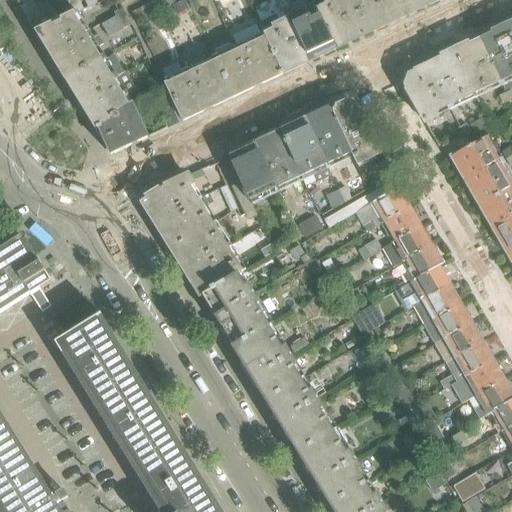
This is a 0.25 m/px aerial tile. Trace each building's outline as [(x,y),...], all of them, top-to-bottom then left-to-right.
[(80,5),(77,0),(76,0),(68,4),(71,10),(80,5)] [(98,4),(95,0),(91,0),(85,3),(88,9),(98,4)] [(164,9),(159,0),(158,1),(154,3),(158,12),(159,12),(163,10),(164,9)] [(169,7),(166,0),(159,0),(164,9),(169,7)] [(389,26),(375,0),(329,0),(327,1),(329,5),(317,11),(336,50),(389,26)] [(441,1),(439,0),(375,0),(389,26),(441,1)] [(188,10),(184,1),(173,7),(177,15),(188,10)] [(23,13),(34,6),(31,2),(20,8),(23,13)] [(158,12),(154,3),(148,6),(153,15),(158,12)] [(83,11),(80,5),(71,10),(74,16),(77,14),(83,11)] [(27,18),(37,11),(34,6),(23,13),(27,18)] [(153,15),(148,6),(143,8),(147,18),(153,15)] [(147,18),(143,8),(141,9),(137,11),(142,20),(145,18),(147,18)] [(126,15),(123,9),(117,12),(114,14),(116,18),(117,19),(126,15)] [(41,17),(37,11),(27,18),(28,20),(30,23),(41,17)] [(36,34),(59,23),(53,11),(41,17),(30,23),(36,34)] [(142,20),(137,11),(132,14),(136,23),(142,20)] [(336,50),(317,11),(306,16),(304,12),(280,23),(277,16),(259,24),(264,34),(283,75),(336,50)] [(92,39),(88,33),(84,36),(73,18),(78,15),(77,14),(74,16),(59,23),(36,34),(66,83),(104,60),(103,58),(99,61),(87,41),(92,39)] [(129,20),(126,15),(117,19),(119,25),(129,20)] [(116,18),(101,26),(108,38),(122,31),(119,25),(117,19),(116,18)] [(132,26),(129,20),(119,25),(122,31),(132,26)] [(283,75),(264,34),(261,36),(256,26),(232,37),(237,47),(236,48),(232,49),(230,44),(213,52),(216,57),(213,58),(232,99),(257,87),(283,75)] [(511,76),(511,43),(505,28),(493,34),(494,36),(468,49),(466,46),(454,52),(474,94),(511,76)] [(474,94),(454,52),(442,58),(443,60),(416,73),(417,74),(409,78),(406,87),(408,92),(407,93),(425,124),(437,117),(435,112),(474,94)] [(130,111),(125,103),(129,101),(128,98),(123,100),(116,88),(120,85),(116,79),(124,74),(113,58),(106,62),(104,60),(66,83),(96,131),(96,130),(130,111)] [(232,99),(213,58),(210,59),(212,64),(189,75),(187,70),(186,71),(182,73),(178,64),(162,71),(166,80),(165,81),(164,81),(167,90),(182,122),(207,111),(232,99)] [(163,92),(158,80),(150,83),(148,90),(152,97),(163,92)] [(509,103),(505,94),(499,97),(503,106),(509,103)] [(179,124),(169,101),(156,107),(168,129),(179,124)] [(382,153),(360,115),(358,115),(355,110),(344,106),(336,109),(335,109),(333,110),(332,109),(329,111),(349,154),(355,167),(382,153)] [(147,139),(133,110),(130,111),(96,130),(97,132),(99,131),(109,152),(114,155),(147,139)] [(349,154),(329,111),(280,134),(300,178),(349,154)] [(491,134),(483,119),(469,127),(477,142),(491,134)] [(466,125),(460,128),(465,137),(465,136),(471,133),(466,125)] [(471,146),(465,136),(465,137),(460,128),(455,132),(459,140),(444,149),(450,159),(451,158),(471,146)] [(251,201),(300,178),(280,134),(231,157),(233,162),(235,167),(238,172),(240,177),(242,182),(245,187),(247,192),(249,197),(251,201)] [(499,164),(485,139),(471,147),(471,146),(451,158),(452,160),(452,163),(455,169),(458,170),(466,183),(499,164)] [(511,155),(511,148),(511,147),(501,153),(506,160),(511,155)] [(228,160),(221,163),(222,167),(233,162),(231,157),(230,157),(229,158),(227,159),(228,160)] [(233,162),(222,167),(225,172),(235,167),(233,162)] [(511,189),(511,186),(500,165),(499,164),(466,183),(473,197),(473,199),(477,205),(479,207),(480,208),(511,189)] [(235,167),(225,172),(227,177),(238,172),(235,167)] [(238,172),(227,177),(229,182),(240,177),(238,172)] [(171,251),(212,226),(193,195),(197,192),(188,177),(160,190),(144,200),(145,201),(141,202),(142,203),(171,251)] [(240,177),(229,182),(232,187),(242,182),(240,177)] [(373,177),(364,182),(368,189),(377,184),(373,177)] [(393,181),(388,184),(393,193),(398,190),(393,181)] [(242,182),(232,187),(234,192),(245,187),(242,182)] [(388,184),(384,187),(388,195),(393,193),(388,184)] [(237,210),(227,187),(220,190),(231,213),(237,210)] [(245,187),(234,192),(236,197),(247,192),(245,187)] [(384,187),(379,189),(384,198),(388,195),(384,187)] [(351,200),(346,188),(339,191),(345,204),(351,200)] [(379,189),(375,192),(379,200),(384,198),(379,189)] [(511,189),(480,208),(480,209),(480,211),(483,218),(486,219),(494,232),(511,221),(511,189)] [(380,225),(409,209),(405,201),(406,201),(401,192),(400,192),(398,190),(393,193),(388,195),(384,198),(379,200),(375,203),(370,206),(376,217),(371,220),(372,222),(363,228),(367,234),(381,226),(380,225)] [(339,191),(326,197),(331,210),(345,204),(339,191)] [(247,192),(236,197),(239,202),(249,197),(247,192)] [(375,192),(370,195),(375,203),(379,200),(375,192)] [(370,195),(365,197),(370,206),(375,203),(370,195)] [(249,197),(239,202),(241,207),(252,202),(251,201),(249,197)] [(365,197),(361,200),(366,208),(370,206),(365,197)] [(361,200),(356,203),(361,211),(366,208),(361,200)] [(252,202),(241,207),(243,212),(254,207),(252,202)] [(356,203),(352,205),(357,214),(361,211),(356,203)] [(352,205),(347,208),(352,216),(357,214),(352,205)] [(254,207),(243,212),(245,216),(245,217),(256,212),(254,207)] [(347,208),(343,211),(347,219),(352,216),(347,208)] [(420,228),(416,220),(417,220),(412,211),(411,211),(409,209),(380,225),(381,226),(392,245),(420,228)] [(343,211),(338,213),(343,222),(347,219),(343,211)] [(256,212),(245,217),(248,221),(249,221),(256,218),(259,217),(256,212)] [(338,213),(333,216),(338,224),(343,222),(338,213)] [(323,229),(315,214),(297,225),(305,239),(323,229)] [(333,216),(329,218),(334,227),(338,224),(333,216)] [(329,218),(325,221),(329,229),(334,227),(329,218)] [(511,254),(511,221),(494,232),(501,245),(501,248),(505,254),(507,255),(508,257),(511,254)] [(243,275),(242,273),(212,226),(171,251),(201,299),(202,298),(238,276),(239,277),(243,275)] [(431,247),(427,239),(428,239),(423,230),(422,230),(420,228),(392,245),(383,250),(393,269),(402,264),(431,247)] [(240,248),(250,242),(246,237),(237,243),(240,248)] [(370,258),(382,251),(376,241),(364,248),(358,252),(363,261),(369,257),(370,258)] [(0,314),(26,298),(30,296),(31,297),(51,284),(25,242),(0,257),(0,314)] [(442,266),(438,258),(439,258),(434,249),(433,249),(431,247),(402,264),(413,283),(439,268),(442,266)] [(310,261),(307,255),(300,260),(303,265),(310,261)] [(339,275),(329,258),(322,261),(333,279),(339,275)] [(413,308),(450,287),(445,279),(446,278),(441,269),(440,270),(439,268),(413,283),(411,284),(416,293),(407,298),(413,308)] [(267,325),(257,307),(260,305),(248,286),(245,288),(239,277),(238,276),(202,298),(215,318),(214,319),(221,329),(232,347),(267,325)] [(400,291),(407,287),(405,282),(397,287),(400,291)] [(424,327),(461,306),(456,298),(457,297),(452,288),(451,289),(450,287),(413,308),(424,327)] [(349,294),(345,288),(337,293),(341,299),(349,294)] [(361,306),(354,295),(341,302),(348,313),(361,306)] [(434,346),(471,324),(467,317),(468,316),(463,307),(462,308),(461,306),(424,327),(424,328),(434,346)] [(370,326),(361,313),(361,312),(351,319),(360,333),(370,326)] [(215,511),(172,442),(96,319),(55,345),(158,511),(215,511)] [(340,325),(336,319),(329,323),(333,329),(340,325)] [(445,365),(482,343),(478,336),(479,335),(474,326),(473,327),(471,324),(434,346),(445,365)] [(297,367),(292,358),(286,348),(282,350),(269,329),(270,329),(267,325),(232,347),(234,349),(233,349),(247,371),(246,372),(252,383),(253,382),(265,401),(300,380),(293,369),(297,367)] [(380,346),(372,333),(362,338),(370,351),(380,346)] [(464,379),(493,362),(489,354),(490,354),(485,345),(484,346),(482,343),(445,365),(452,376),(440,383),(444,391),(456,384),(464,379)] [(393,370),(382,351),(374,356),(385,375),(393,370)] [(504,382),(499,373),(501,373),(496,364),(495,365),(493,362),(464,379),(456,384),(462,395),(452,401),(457,409),(476,398),(504,382)] [(404,389),(397,377),(403,374),(399,367),(393,371),(393,370),(385,375),(396,394),(404,389)] [(334,434),(320,412),(324,410),(312,391),(308,393),(300,380),(265,401),(279,423),(278,424),(285,434),(286,434),(299,455),(334,434)] [(511,401),(511,394),(510,392),(511,391),(506,383),(505,383),(504,382),(476,398),(481,407),(474,411),(477,417),(470,421),(472,425),(480,420),(486,416),(489,415),(511,401)] [(405,412),(420,404),(415,396),(400,404),(405,412)] [(511,426),(511,401),(489,415),(500,433),(511,426)] [(61,511),(57,505),(68,499),(64,491),(53,498),(0,412),(0,511),(61,511)] [(409,423),(406,418),(398,422),(401,428),(409,423)] [(480,420),(472,425),(475,429),(482,424),(480,420)] [(511,452),(511,426),(500,433),(511,453),(511,452)] [(443,441),(435,427),(421,435),(429,449),(443,441)] [(365,485),(358,474),(362,471),(350,451),(346,454),(334,434),(299,455),(310,476),(316,487),(317,486),(330,507),(365,485)] [(489,445),(497,441),(494,437),(487,441),(489,445)] [(456,457),(446,441),(446,440),(430,450),(440,467),(456,457)] [(432,459),(427,450),(418,456),(423,464),(432,459)] [(387,511),(376,495),(373,497),(365,485),(330,507),(333,511),(387,511)] [(483,511),(475,498),(466,504),(471,511),(483,511)]
